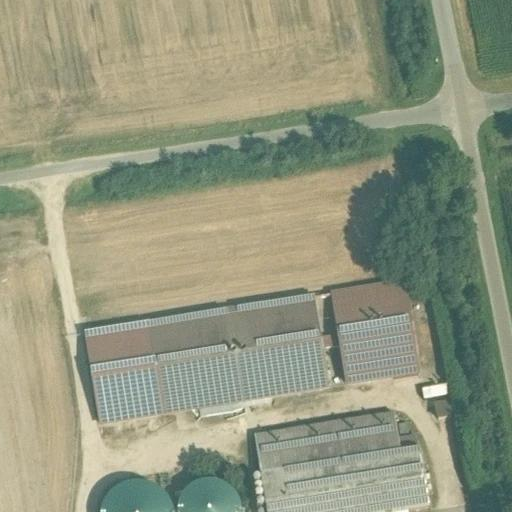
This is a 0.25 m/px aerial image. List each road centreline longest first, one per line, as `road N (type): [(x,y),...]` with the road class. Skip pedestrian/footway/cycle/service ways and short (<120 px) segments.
road 1 (unclassified): [(0,184),(463,113)]
road 2 (unclassified): [(463,113),(511,365)]
